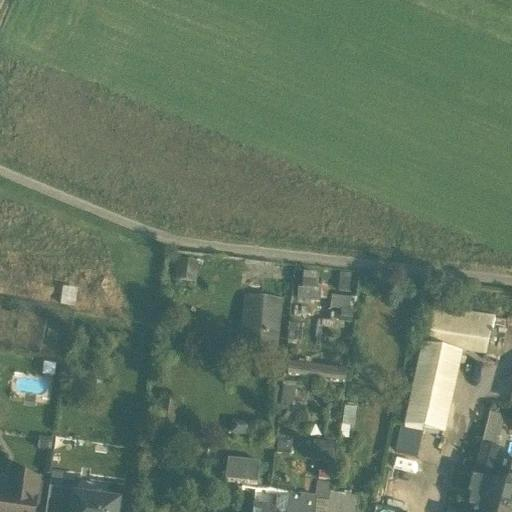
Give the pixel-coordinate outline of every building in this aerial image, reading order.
[(306,295),(299,294),(298,307),(321,307),(322,281),(306,280),(306,295)] [(62,310),(76,311),(77,293),(63,292),(62,310)] [(331,319),(352,319),(352,301),(331,301),(331,319)] [(240,361),(275,365),(281,308),(246,305),(240,361)] [(404,432),(443,440),(461,351),(485,356),(494,320),(430,311),(404,432)] [(294,381),(346,386),(347,373),(295,369),(294,381)] [(160,431),(172,433),(175,410),(164,408),(160,431)] [(481,450),(495,453),(504,419),(489,417),(481,450)] [(277,458),(290,460),(292,449),(278,447),(277,458)] [(472,500),(470,511),(474,511),(511,511),(511,481),(509,494),(489,489),(491,482),(486,481),(489,469),(491,470),(495,453),(481,450),(469,499),(472,500)] [(242,493),(257,495),(260,469),(245,467),(242,493)] [(0,511),(34,511),(38,486),(12,482),(10,501),(0,499),(0,511)] [(46,511),(72,511),(74,502),(75,502),(75,495),(50,491),(46,511)] [(274,509),(289,510),(290,501),(290,499),(275,497),(274,509)] [(354,511),(356,501),(343,499),(329,497),(327,511),(354,511)] [(289,510),(289,511),(303,511),(304,502),(290,501),(289,510)] [(72,511),(117,511),(118,509),(75,502),(74,502),(72,511)] [(303,511),(314,511),(315,503),(304,502),(303,511)]
